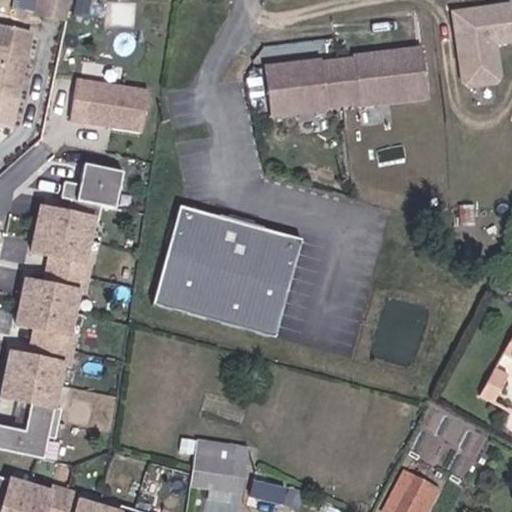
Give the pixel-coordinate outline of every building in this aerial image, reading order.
[(56,31),(62,4),(27,3),(23,24),(56,31)] [(77,31),(81,13),(67,9),(62,27),(77,31)] [(499,16),(442,26),(449,63),(454,62),(456,71),(449,72),(453,96),(459,100),(486,95),(491,89),(485,56),(506,52),(499,16)] [(6,91),(7,86),(10,86),(19,42),(0,38),(0,133),(0,134),(9,91),(6,91)] [(310,70),(253,75),(257,119),(414,106),(410,61),(342,67),(342,69),(310,72),(310,70)] [(131,141),(137,100),(80,91),(73,131),(131,141)] [(0,449),(60,459),(101,204),(124,208),(130,169),(72,159),(65,206),(44,202),(36,253),(49,255),(45,278),(27,275),(18,326),(33,328),(30,350),(12,347),(4,398),(38,403),(33,429),(1,424),(0,431),(0,449)] [(293,250),(168,213),(139,314),(263,351),(293,250)] [(511,352),(509,351),(494,376),(507,384),(508,381),(511,383),(511,352)] [(470,417),(486,427),(501,401),(485,392),(470,417)] [(20,402),(15,425),(30,428),(35,405),(20,402)] [(150,511),(0,477),(0,511),(150,511)] [(292,500),(293,485),(254,481),(253,496),(292,500)] [(387,511),(418,511),(424,502),(402,488),(387,511)]
